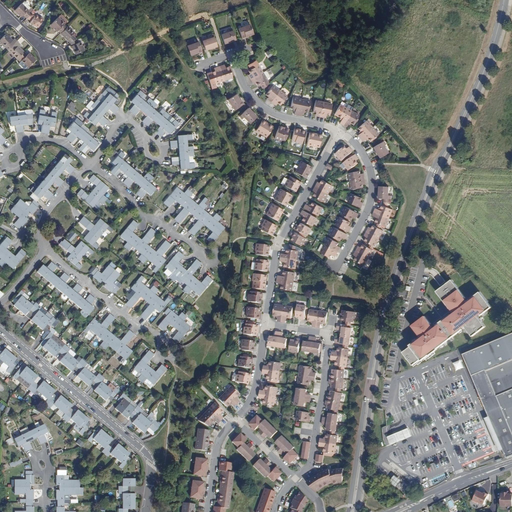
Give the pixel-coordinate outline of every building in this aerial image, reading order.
[(26,0),(24,1),(22,3),(28,10),(30,7),(27,5),(28,2),(26,0)] [(23,14),(27,18),(31,12),(33,10),(30,7),(28,10),(22,3),(15,10),(21,17),(23,14)] [(31,12),(27,18),(31,20),(30,23),(39,26),(43,17),(31,12)] [(64,24),(66,21),(60,15),(58,18),(64,24)] [(59,29),(62,32),(67,27),(64,24),(58,18),(57,17),(50,24),(57,31),(59,29)] [(250,24),(238,28),(240,33),(242,39),(246,38),(245,37),(254,34),(250,24)] [(62,32),(61,33),(70,42),(76,38),(72,34),(74,32),(68,26),(67,27),(62,32)] [(235,40),(232,28),(229,29),(229,32),(221,35),(224,44),(235,40)] [(0,39),(0,41),(8,50),(17,41),(14,38),(12,40),(6,33),(0,39)] [(202,38),(206,50),(217,46),(214,37),(206,40),(205,37),(202,38)] [(76,38),(70,42),(76,54),(85,50),(80,41),(78,42),(76,38)] [(17,41),(8,50),(17,59),(19,57),(24,52),(18,45),(19,43),(17,41)] [(199,42),(187,46),(191,56),(198,53),(199,54),(203,53),(199,42)] [(27,55),(24,52),(19,57),(28,67),(29,66),(32,62),(35,60),(29,54),(27,55)] [(250,80),(262,73),(255,62),(248,66),(250,70),(248,72),(251,76),(248,77),(250,80)] [(233,76),(230,67),(224,69),(223,67),(220,68),(224,82),(232,79),(232,77),(231,76),(233,76)] [(215,85),(224,82),(220,68),(216,69),(217,72),(212,74),(215,85)] [(263,74),(262,73),(250,80),(252,84),(254,82),(257,87),(260,85),(263,90),(268,85),(266,81),(267,81),(270,79),(266,72),(263,74)] [(271,103),(279,92),(272,87),(265,96),(269,99),(268,101),(271,103)] [(119,108),(116,106),(113,103),(116,100),(105,90),(101,94),(99,96),(104,100),(116,111),(119,108)] [(134,105),(129,110),(132,113),(142,100),(140,99),(143,95),(139,91),(130,102),(134,105)] [(234,92),(226,98),(228,101),(236,95),(234,92)] [(287,97),(279,92),(271,103),(274,105),(276,103),(280,106),(287,97)] [(236,95),(228,101),(235,111),(244,105),(242,102),(241,102),(236,95)] [(114,114),(116,111),(104,100),(99,96),(97,99),(94,103),(105,112),(108,109),(114,114)] [(142,100),(132,113),(135,115),(139,110),(143,113),(152,102),(148,99),(145,103),(142,100)] [(298,116),(302,100),(293,99),(292,99),(290,110),(295,110),(294,115),(298,116)] [(94,103),(90,100),(87,103),(95,110),(93,113),(105,124),(108,121),(102,115),(105,112),(94,103)] [(310,102),(302,100),(298,116),(302,117),(303,112),(308,113),(310,102)] [(321,117),(324,103),(315,101),(313,112),(318,113),(317,116),(321,117)] [(147,116),(143,121),(146,124),(156,112),(153,109),(156,105),(152,102),(143,113),(147,116)] [(331,104),(324,103),(321,117),(324,117),(324,115),(329,116),(331,104)] [(343,125),(351,111),(343,106),(337,116),(342,119),(339,123),(343,125)] [(146,124),(149,126),(152,122),(153,121),(156,124),(165,113),(164,112),(167,109),(164,107),(160,111),(157,109),(156,112),(146,124)] [(41,124),(40,132),(44,133),(47,117),(44,116),(45,110),(40,109),(37,124),(41,124)] [(248,109),(239,117),(242,120),(244,118),(250,124),(257,118),(248,109)] [(103,126),(105,124),(93,113),(91,115),(86,111),(83,115),(94,125),(97,121),(103,126)] [(359,115),(351,111),(343,125),(346,127),(349,123),(353,125),(359,115)] [(47,117),(44,133),(48,134),(49,126),(54,126),(56,112),(51,112),(50,117),(47,117)] [(160,127),(156,132),(159,134),(168,122),(166,120),(169,115),(165,113),(156,124),(160,127)] [(17,116),(19,132),(23,132),(22,125),(22,124),(27,123),(26,114),(17,116)] [(22,124),(22,125),(32,124),(33,114),(26,114),(27,123),(22,124)] [(15,125),(16,133),(19,132),(17,116),(9,117),(10,125),(15,125)] [(69,133),(66,137),(69,140),(80,127),(79,127),(82,123),(76,118),(67,128),(71,132),(69,133)] [(168,122),(159,134),(162,136),(164,133),(165,131),(169,134),(178,123),(175,120),(171,124),(168,122)] [(265,123),(262,121),(256,131),(267,137),(273,127),(268,124),(267,125),(265,124),(265,123)] [(360,139),(372,128),(365,121),(357,129),(361,133),(357,136),(360,139)] [(80,127),(69,140),(71,142),(76,137),(80,139),(86,132),(80,127)] [(285,141),(289,130),(285,129),(285,130),(282,129),(282,128),(279,127),(274,139),(281,141),(282,140),(285,141)] [(378,134),(372,128),(360,139),(362,142),(366,138),(370,142),(378,134)] [(302,144),(305,131),(301,130),(301,132),(298,131),(298,130),(294,129),(292,140),(295,141),(295,143),(302,144)] [(81,151),(92,138),(86,132),(80,139),(83,142),(82,144),(78,148),(81,151)] [(315,133),(310,132),(307,144),(319,146),(322,135),(318,134),(318,135),(315,135),(315,133)] [(179,140),(170,141),(171,145),(187,143),(186,140),(192,140),(192,134),(179,135),(179,140)] [(81,151),(84,153),(89,147),(93,150),(99,143),(92,138),(81,151)] [(383,141),(373,147),(380,158),(387,153),(383,146),(385,144),(383,141)] [(187,143),(171,145),(171,148),(180,148),(180,152),(193,151),(193,146),(187,147),(187,143)] [(341,161),(353,152),(350,148),(348,150),(344,146),(335,154),(341,161)] [(110,171),(113,174),(124,161),(121,159),(125,155),(121,151),(112,162),(115,165),(110,171)] [(172,161),(188,160),(188,157),(193,156),(193,151),(180,152),(180,157),(171,157),(172,161)] [(60,160),(72,171),(75,168),(69,163),(72,160),(65,154),(60,160)] [(355,154),(343,163),(349,171),(358,164),(355,160),(357,158),(355,154)] [(70,174),(72,171),(60,160),(54,167),(61,172),(64,169),(70,174)] [(172,161),(172,165),(181,164),(181,169),(194,168),(194,163),(188,163),(188,160),(172,161)] [(124,161),(113,174),(116,176),(121,170),(124,173),(130,166),(124,161)] [(312,167),(301,162),(295,172),(306,178),(308,175),(306,174),(308,171),(309,172),(312,167)] [(130,166),(124,173),(128,176),(126,178),(123,182),(126,184),(137,172),(130,166)] [(58,176),(61,172),(54,167),(49,173),(61,184),(64,181),(58,176)] [(350,182),(364,179),(363,176),(361,176),(359,171),(348,174),(350,182)] [(137,172),(126,184),(129,187),(134,181),(137,184),(143,177),(137,172)] [(59,187),(61,184),(49,173),(43,179),(50,185),(53,182),(59,187)] [(143,177),(137,184),(141,187),(136,193),(139,195),(149,183),(153,179),(146,173),(143,177)] [(93,190),(106,201),(108,198),(106,197),(104,194),(106,192),(109,187),(93,174),(89,179),(96,186),(93,190)] [(284,185),(295,191),(296,191),(297,188),(296,188),(298,185),(299,186),(301,182),(290,177),(289,180),(288,179),(284,185)] [(47,189),(50,185),(43,179),(38,186),(51,197),(53,194),(47,189)] [(365,182),(364,179),(350,182),(352,190),(363,188),(362,183),(365,182)] [(315,187),(328,194),(333,186),(322,181),(320,185),(317,184),(315,187)] [(149,183),(139,195),(141,198),(147,192),(150,195),(156,188),(149,183)] [(48,199),(51,197),(38,186),(32,192),(39,198),(42,195),(48,199)] [(379,186),(378,198),(391,199),(391,195),(388,195),(388,186),(379,186)] [(179,204),(190,191),(187,189),(184,193),(177,187),(163,202),(168,207),(175,200),(179,204)] [(324,202),(328,194),(315,187),(313,190),(316,192),(314,196),(324,202)] [(104,203),(106,201),(93,190),(89,195),(81,189),(77,194),(94,207),(99,200),(104,203)] [(275,200),(286,206),(287,203),(286,202),(287,199),(289,200),(292,195),(281,189),(275,200)] [(193,193),(190,191),(179,204),(184,207),(174,219),(177,221),(193,201),(189,197),(193,193)] [(39,198),(32,192),(29,196),(33,199),(36,202),(39,198)] [(360,203),(362,198),(351,194),(348,202),(361,208),(362,204),(360,203)] [(198,205),(193,201),(177,221),(179,224),(189,212),(194,216),(204,203),(207,201),(204,198),(198,205)] [(15,204),(27,215),(29,213),(31,215),(37,208),(37,207),(39,204),(36,202),(33,199),(30,201),(31,202),(28,206),(24,203),(19,199),(15,204)] [(304,208),(318,215),(322,207),(313,202),(310,207),(306,204),(304,208)] [(207,205),(204,203),(194,216),(198,220),(189,231),(191,233),(208,214),(204,210),(207,205)] [(26,217),(27,215),(15,204),(10,210),(19,217),(13,223),(19,228),(21,226),(22,226),(28,219),(26,217)] [(277,221),(280,216),(278,215),(280,213),(281,214),(283,210),(273,204),(267,215),(277,221)] [(375,208),(374,212),(389,218),(392,209),(382,205),(380,210),(375,208)] [(341,215),(351,221),(354,216),(356,217),(358,213),(346,207),(341,215)] [(316,218),(302,210),(301,213),(305,216),(302,221),(312,226),(316,218)] [(389,218),(374,212),(372,215),(377,217),(375,222),(386,226),(389,218)] [(213,218),(208,214),(191,233),(194,236),(204,225),(208,228),(219,216),(216,213),(213,218)] [(94,225),(83,216),(81,219),(100,235),(106,228),(110,231),(113,229),(100,218),(98,221),(99,222),(95,226),(94,225)] [(221,218),(219,216),(208,228),(213,232),(206,240),(211,244),(225,228),(218,222),(221,218)] [(335,225),(347,232),(350,228),(347,227),(350,222),(340,217),(335,225)] [(81,219),(79,222),(90,231),(91,232),(87,236),(86,235),(84,238),(96,248),(99,246),(95,242),(100,235),(81,219)] [(127,248),(137,236),(132,232),(139,224),(133,220),(120,236),(127,242),(124,246),(127,248)] [(263,226),(261,230),(271,235),(273,232),(272,231),(273,228),(275,229),(277,226),(265,220),(262,226),(263,226)] [(294,229),(307,236),(311,228),(301,223),(299,227),(296,226),(294,229)] [(366,232),(379,239),(383,230),(373,225),(371,230),(368,228),(366,232)] [(330,236),(340,241),(342,236),(344,237),(346,234),(334,227),(330,236)] [(141,239),(137,236),(127,248),(129,251),(133,246),(137,250),(154,230),(151,228),(141,239)] [(156,232),(154,230),(137,250),(142,254),(138,258),(141,261),(151,248),(147,244),(156,232)] [(291,240),(293,241),(301,246),(305,238),(293,231),(291,234),(294,236),(291,240)] [(366,232),(365,235),(367,236),(364,241),(375,246),(379,239),(366,232)] [(0,259),(0,263),(1,264),(11,252),(7,248),(13,240),(8,236),(0,245),(0,256),(2,258),(0,259)] [(325,245),(337,252),(339,249),(336,248),(338,243),(329,238),(325,245)] [(75,248),(65,239),(63,242),(81,258),(87,250),(92,254),(94,251),(81,241),(79,243),(80,244),(76,249),(75,248)] [(156,252),(151,248),(141,261),(143,263),(147,259),(151,262),(168,242),(165,240),(156,252)] [(62,241),(59,243),(71,253),(67,257),(83,271),(85,268),(82,265),(86,261),(81,258),(63,242),(62,241)] [(171,245),(168,242),(151,262),(156,266),(152,270),(155,273),(166,260),(161,256),(171,245)] [(280,257),(296,260),(297,251),(296,250),(296,246),(289,244),(289,249),(286,249),(286,254),(281,253),(280,257)] [(358,248),(356,251),(368,258),(373,250),(363,244),(360,249),(358,248)] [(269,250),(269,247),(257,245),(256,252),(257,252),(256,255),(268,257),(268,253),(267,253),(267,250),(269,250)] [(335,255),(337,252),(325,245),(323,249),(321,253),(331,258),(333,254),(335,255)] [(11,252),(1,264),(4,266),(7,262),(14,268),(27,252),(22,248),(16,255),(11,252)] [(171,279),(182,266),(178,263),(179,261),(184,255),(178,251),(165,267),(172,273),(169,277),(171,279)] [(368,258),(356,251),(354,254),(357,255),(354,260),(364,265),(368,258)] [(295,269),(296,260),(280,257),(280,261),(285,262),(284,267),(295,269)] [(199,261),(196,259),(187,270),(182,266),(171,279),(174,282),(178,277),(182,281),(199,261)] [(254,271),(267,273),(268,269),(266,269),(267,266),(268,266),(269,262),(257,260),(257,264),(255,264),(252,263),(251,270),(254,270),(254,271)] [(193,275),(202,264),(199,261),(182,281),(187,285),(183,289),(186,291),(197,278),(193,275)] [(51,262),(50,262),(46,268),(42,265),(36,272),(43,277),(54,264),(51,262)] [(50,283),(55,276),(52,273),(57,267),(54,264),(43,277),(50,283)] [(104,282),(114,269),(109,265),(102,273),(95,268),(90,273),(93,275),(92,276),(100,283),(102,280),(104,282)] [(112,291),(115,294),(119,288),(122,285),(116,279),(120,274),(114,269),(104,282),(105,283),(104,286),(111,292),(112,291)] [(277,279),(293,282),(294,273),(283,271),(283,276),(277,275),(277,279)] [(56,288),(67,275),(65,273),(64,273),(59,279),(55,276),(50,283),(56,288)] [(63,294),(69,287),(65,284),(69,278),(67,275),(56,288),(63,294)] [(128,306),(145,286),(141,282),(144,278),(141,275),(130,288),(135,292),(130,298),(126,303),(128,306)] [(213,280),(210,277),(207,275),(201,282),(197,278),(186,291),(189,294),(192,290),(199,295),(207,286),(213,280)] [(253,285),(265,287),(266,283),(264,283),(264,280),(266,280),(267,276),(254,275),(253,281),(254,282),(253,285)] [(292,291),(293,282),(277,279),(276,283),(281,284),(281,289),(292,291)] [(402,352),(412,365),(420,359),(421,360),(462,329),(460,328),(464,325),(472,336),(485,327),(477,316),(479,314),(481,315),(491,307),(480,292),(466,302),(464,299),(465,298),(451,280),(436,291),(450,310),(452,308),(455,313),(451,316),(450,314),(436,325),(437,327),(433,329),(430,325),(431,324),(425,316),(411,326),(419,336),(420,335),(421,336),(409,345),(410,346),(402,352)] [(69,299),(80,286),(77,284),(72,290),(69,287),(63,294),(69,299)] [(145,300),(156,288),(153,285),(149,289),(145,286),(128,306),(131,308),(141,297),(145,300)] [(75,304),(81,298),(78,295),(83,289),(82,288),(80,286),(69,299),(75,304)] [(143,318),(160,297),(155,294),(159,290),(156,288),(145,300),(150,304),(140,316),(143,318)] [(14,305),(20,310),(31,297),(22,290),(16,297),(19,299),(15,303),(14,305)] [(261,304),(261,300),(260,300),(260,297),(262,297),(262,294),(251,292),(250,295),(249,295),(248,302),(261,304)] [(75,304),(82,310),(92,297),(90,295),(89,294),(85,301),(81,298),(75,304)] [(143,318),(145,320),(155,308),(160,312),(170,299),(168,297),(167,298),(164,296),(161,299),(160,297),(143,318)] [(30,309),(33,312),(39,304),(31,297),(20,310),(26,315),(30,309)] [(90,305),(95,299),(92,297),(82,310),(88,315),(94,309),(90,305)] [(37,325),(48,312),(39,304),(33,312),(36,314),(31,319),(37,325)] [(278,317),(278,322),(282,322),(283,315),(284,306),(275,305),(274,316),(278,317)] [(301,319),(304,320),(305,319),(306,306),(297,305),(296,316),(301,317),(301,319)] [(283,315),(282,322),(286,323),(286,317),(291,318),(292,317),(293,308),(284,306),(283,315)] [(174,328),(185,315),(182,312),(178,316),(171,310),(168,308),(164,313),(167,316),(158,326),(163,330),(169,324),(174,328)] [(258,313),(260,313),(260,309),(246,308),(245,314),(246,315),(246,318),(256,319),(259,320),(259,316),(258,316),(258,313)] [(316,328),(319,311),(310,310),(308,321),(313,322),(312,327),(316,328)] [(316,328),(320,328),(321,323),(326,324),(328,313),(319,311),(316,328)] [(342,317),(341,321),(343,321),(354,323),(355,320),(356,320),(357,313),(343,311),(342,314),(343,314),(343,317),(342,317)] [(37,325),(43,329),(45,327),(48,324),(51,326),(57,319),(48,312),(37,325)] [(96,335),(112,316),(110,314),(109,314),(100,324),(94,318),(83,331),(85,333),(88,330),(89,329),(96,335)] [(187,317),(185,315),(174,328),(178,331),(172,338),(177,343),(191,327),(184,321),(187,317)] [(102,348),(113,335),(106,329),(115,318),(112,316),(96,335),(103,341),(99,345),(102,348)] [(257,329),(258,326),(256,326),(245,324),(244,327),(243,327),(242,334),(256,336),(256,332),(256,329),(257,329)] [(342,327),(338,326),(337,330),(342,331),(341,335),(351,337),(352,328),(342,327)] [(109,346),(116,352),(132,332),(129,330),(120,341),(113,335),(102,348),(105,350),(109,346)] [(50,332),(46,337),(44,339),(47,341),(43,346),(42,347),(48,352),(56,342),(50,337),(53,334),(50,332)] [(125,345),(134,335),(134,334),(132,332),(116,352),(123,358),(119,362),(122,364),(133,351),(125,345)] [(277,347),(279,333),(276,332),(275,337),(270,337),(269,346),(277,347)] [(283,333),(279,333),(277,347),(286,348),(287,339),(283,338),(283,333)] [(351,337),(341,335),(341,340),(336,340),(335,343),(339,344),(349,345),(351,337)] [(311,352),(313,338),(309,337),(309,342),(304,342),(303,351),(311,352)] [(317,338),(313,338),(311,352),(320,353),(320,352),(322,352),(323,346),(321,346),(321,344),(316,343),(317,338)] [(290,351),(298,353),(300,340),(297,339),(296,341),(291,340),(290,351)] [(251,352),(253,352),(254,348),(252,348),(253,345),(254,345),(255,342),(242,340),(241,347),(242,347),(242,350),(251,352)] [(62,347),(56,342),(48,352),(54,356),(58,351),(61,353),(67,346),(64,344),(62,347)] [(76,353),(67,346),(61,353),(64,356),(60,361),(65,366),(73,357),(76,353)] [(337,353),(332,352),(331,356),(348,358),(349,349),(338,348),(337,353)] [(0,365),(3,363),(10,354),(5,349),(3,351),(0,354),(0,353),(0,365)] [(141,380),(151,368),(146,364),(154,354),(149,350),(134,368),(141,374),(138,378),(141,380)] [(16,359),(10,354),(3,363),(8,367),(5,371),(8,373),(14,366),(12,364),(15,361),(16,359)] [(252,362),(252,358),(251,358),(241,356),(240,360),(239,360),(238,367),(251,369),(251,365),(250,365),(251,362),(252,362)] [(348,358),(331,356),(331,360),(336,360),(335,366),(346,367),(348,358)] [(79,362),(73,357),(65,366),(71,371),(76,365),(78,368),(85,361),(82,358),(79,362)] [(501,447),(505,458),(511,454),(511,357),(470,375),(489,419),(501,447)] [(93,368),(85,361),(78,368),(81,370),(77,376),(83,381),(90,371),(93,368)] [(264,366),(263,370),(280,372),(281,363),(270,361),(269,366),(264,366)] [(155,372),(151,368),(141,380),(143,382),(147,378),(153,385),(167,369),(162,364),(155,372)] [(24,380),(32,371),(25,366),(24,368),(21,372),(19,369),(13,377),(15,379),(18,375),(24,380)] [(300,375),(316,377),(316,373),(311,372),(312,367),(301,366),(300,375)] [(336,370),(333,369),(333,375),(331,375),(330,378),(344,379),(344,370),(336,370)] [(268,374),(267,380),(268,380),(278,381),(280,372),(263,370),(263,374),(268,374)] [(30,391),(36,384),(33,382),(36,378),(37,376),(32,371),(24,380),(21,384),(30,391)] [(96,376),(90,371),(83,381),(88,386),(91,383),(93,380),(96,383),(102,375),(99,373),(96,376)] [(249,378),(250,375),(238,372),(237,375),(236,375),(232,374),(230,381),(234,382),(248,385),(249,381),(248,381),(248,378),(249,378)] [(21,384),(24,380),(18,375),(15,379),(21,384)] [(105,378),(102,375),(96,383),(99,385),(96,387),(94,390),(100,395),(108,386),(102,381),(105,378)] [(315,381),(316,377),(300,375),(298,384),(309,385),(310,380),(315,381)] [(344,379),(330,378),(330,382),(332,382),(331,388),(334,388),(343,389),(344,379)] [(36,384),(30,391),(32,393),(35,390),(41,395),(49,386),(43,381),(39,386),(36,384)] [(110,383),(108,386),(100,395),(106,400),(110,395),(113,397),(119,390),(110,383)] [(49,386),(41,395),(38,399),(47,406),(53,398),(50,396),(53,393),(55,391),(49,386)] [(260,390),(260,394),(276,397),(277,387),(267,386),(266,386),(266,391),(260,390)] [(225,393),(237,404),(239,401),(236,398),(239,394),(231,387),(225,393)] [(297,397),(310,399),(311,395),(306,394),(307,389),(298,388),(296,397),(297,397)] [(334,391),(331,391),(330,396),(328,395),(327,399),(340,402),(342,393),(334,391)] [(121,413),(129,404),(123,399),(126,395),(123,393),(117,400),(120,402),(115,408),(121,413)] [(234,407),(237,404),(225,393),(219,399),(227,407),(230,403),(234,407)] [(276,397),(260,394),(259,398),(264,399),(264,403),(265,404),(274,405),(276,397)] [(53,398),(47,406),(50,408),(53,405),(58,409),(66,400),(60,395),(58,398),(56,401),(53,398)] [(310,402),(310,399),(297,397),(295,405),(304,407),(305,402),(310,402)] [(340,402),(327,399),(326,403),(328,403),(327,408),(331,409),(338,411),(340,402)] [(66,400),(58,409),(64,414),(61,418),(64,420),(70,413),(67,411),(70,408),(72,405),(66,400)] [(223,411),(215,403),(209,410),(220,421),(223,418),(219,415),(223,411)] [(135,408),(129,404),(121,413),(127,418),(129,415),(131,412),(134,415),(140,408),(137,405),(135,408)] [(143,410),(140,408),(134,415),(137,417),(135,420),(132,423),(138,428),(146,418),(141,413),(143,410)] [(70,413),(64,420),(67,422),(70,419),(76,424),(83,415),(77,410),(75,412),(73,415),(70,413)] [(220,421),(209,410),(198,421),(207,426),(214,420),(218,424),(220,421)] [(308,418),(309,413),(298,411),(297,420),(310,422),(310,418),(308,418)] [(324,417),(323,421),(337,423),(338,414),(329,413),(329,417),(329,418),(324,417)] [(83,415),(76,424),(82,429),(79,432),(81,435),(88,428),(84,425),(86,423),(89,420),(83,415)] [(149,415),(146,418),(138,428),(144,433),(146,430),(149,427),(155,433),(161,425),(155,420),(152,423),(149,421),(152,418),(149,415)] [(253,427),(252,429),(255,431),(259,427),(264,421),(258,415),(250,424),(253,427)] [(489,419),(487,420),(499,448),(501,447),(489,419)] [(265,420),(264,421),(259,427),(262,430),(259,433),(262,436),(272,426),(265,420)] [(337,423),(323,421),(323,425),(328,426),(327,430),(336,431),(337,423)] [(43,443),(47,441),(43,434),(47,432),(44,424),(39,426),(38,423),(34,424),(36,428),(43,443)] [(82,429),(76,424),(73,427),(79,432),(82,429)] [(278,432),(272,426),(262,436),(265,438),(268,435),(271,438),(278,432)] [(155,433),(149,427),(146,430),(153,435),(155,433)] [(40,445),(43,443),(36,428),(28,432),(32,440),(36,438),(37,439),(40,445)] [(197,439),(209,440),(209,436),(208,436),(209,430),(198,428),(197,439)] [(407,428),(387,436),(390,444),(411,436),(407,428)] [(96,435),(93,432),(90,436),(87,439),(90,442),(93,438),(99,443),(106,434),(101,429),(96,435)] [(21,435),(28,450),(31,448),(29,443),(28,441),(32,440),(28,432),(21,435)] [(106,434),(99,443),(105,448),(102,452),(105,454),(111,447),(108,445),(112,439),(106,434)] [(248,439),(245,436),(244,437),(240,434),(232,442),(238,448),(242,443),(243,443),(248,439)] [(320,442),(336,445),(338,436),(326,434),(326,439),(321,438),(320,442)] [(21,445),(25,451),(28,450),(21,435),(13,439),(11,440),(13,444),(16,443),(17,447),(21,445)] [(279,451),(288,441),(282,436),(276,442),(279,446),(276,449),(279,451)] [(79,438),(75,443),(80,448),(84,442),(79,438)] [(208,444),(209,440),(197,439),(195,449),(206,450),(207,444),(208,444)] [(284,451),(288,454),(292,450),(294,447),(288,441),(279,451),(281,454),(284,451)] [(308,459),(311,442),(304,441),(302,458),(308,459)] [(336,445),(320,442),(320,446),(324,447),(324,452),(324,456),(334,457),(334,453),(335,453),(336,445)] [(246,446),(243,443),(242,443),(238,448),(236,450),(242,456),(252,446),(249,443),(246,446)] [(113,449),(111,447),(105,454),(108,457),(111,453),(116,458),(123,449),(118,444),(116,446),(113,449)] [(252,446),(242,456),(248,462),(255,455),(251,451),(254,448),(252,446)] [(129,454),(123,449),(116,458),(122,462),(119,466),(122,469),(128,462),(125,459),(127,457),(129,454)] [(288,454),(283,459),(286,462),(287,461),(290,464),(298,455),(292,450),(288,454)] [(324,456),(316,454),(315,462),(323,463),(324,456)] [(195,467),(208,469),(208,465),(207,464),(208,460),(196,458),(195,467)] [(258,472),(268,462),(265,460),(262,463),(259,459),(252,466),(258,472)] [(232,463),(226,462),(219,461),(219,466),(221,466),(220,471),(223,471),(231,472),(232,463)] [(265,478),(267,476),(271,471),(268,468),(271,465),(268,462),(258,472),(265,478)] [(57,475),(56,475),(56,485),(59,485),(59,487),(79,487),(79,481),(68,480),(68,475),(66,475),(66,471),(63,471),(64,466),(60,466),(59,470),(57,470),(57,475)] [(277,470),(279,469),(276,466),(271,471),(267,476),(273,482),(281,474),(277,470)] [(206,472),(207,472),(208,469),(195,467),(194,475),(205,477),(206,472)] [(344,469),(339,469),(339,472),(337,473),(335,473),(334,470),(330,471),(331,473),(329,473),(328,470),(324,472),(320,474),(321,477),(318,479),(316,476),(313,478),(309,481),(311,483),(309,485),(316,492),(320,489),(325,486),(329,484),(333,483),(334,484),(338,483),(342,482),(344,469)] [(33,485),(33,475),(32,475),(32,471),(25,471),(25,480),(14,480),(14,487),(30,487),(30,485),(33,485)] [(234,473),(231,472),(223,471),(222,477),(221,476),(220,480),(232,482),(234,473)] [(389,483),(396,488),(401,481),(395,476),(389,483)] [(118,487),(118,491),(127,490),(127,487),(135,487),(135,479),(123,479),(123,487),(118,487)] [(204,491),(205,487),(203,487),(204,482),(192,480),(191,489),(204,491)] [(231,491),(232,482),(220,480),(220,483),(220,484),(220,488),(220,489),(231,491)] [(30,489),(30,487),(14,487),(14,494),(25,495),(25,503),(32,503),(32,500),(33,499),(33,490),(30,489)] [(75,487),(59,487),(59,490),(56,490),(56,500),(57,500),(57,503),(64,503),(64,495),(75,495),(75,487)] [(262,497),(273,501),(274,498),(273,497),(275,492),(265,488),(262,497)] [(202,494),(204,494),(204,491),(191,489),(190,497),(200,499),(201,499),(202,494)] [(230,500),(231,491),(220,489),(219,494),(218,495),(218,498),(230,500)] [(123,495),(123,502),(135,502),(135,494),(127,494),(127,490),(118,491),(118,494),(123,495)] [(488,495),(477,490),(473,501),(484,505),(488,495)] [(299,492),(297,495),(298,496),(297,497),(296,496),(295,496),(293,499),(291,503),(292,504),(293,505),(293,506),(291,505),(290,508),(292,509),(291,511),(301,511),(304,507),(308,501),(299,492)] [(511,493),(501,493),(500,506),(511,506),(511,493)] [(272,505),(273,501),(262,497),(259,506),(269,509),(271,505),(272,505)] [(218,502),(218,507),(225,508),(228,509),(230,500),(218,498),(217,502),(218,502)] [(135,502),(123,502),(123,509),(118,510),(118,511),(127,511),(127,509),(135,509),(135,502)] [(183,502),(181,511),(193,511),(194,511),(193,511),(194,504),(183,502)] [(32,503),(25,503),(25,511),(14,511),(33,511),(33,506),(32,507),(32,503)] [(63,511),(64,503),(57,503),(57,506),(56,507),(56,511),(63,511)]
